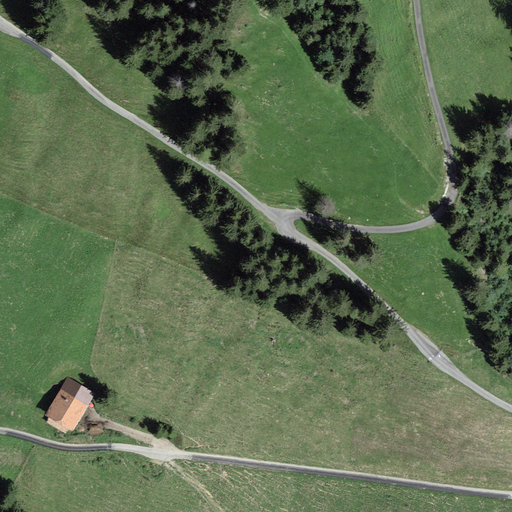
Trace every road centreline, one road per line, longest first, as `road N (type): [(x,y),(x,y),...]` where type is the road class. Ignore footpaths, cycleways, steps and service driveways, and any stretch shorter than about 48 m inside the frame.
road 1 (unclassified): [(0,432),(59,447),(511,497)]
road 2 (unclassified): [(280,224),(307,219),(389,232),(429,224),(445,210),(451,169),(416,0)]
road 3 (unclassified): [(280,224),(0,22)]
road 4 (unclassified): [(511,409),(433,356),(280,224)]
